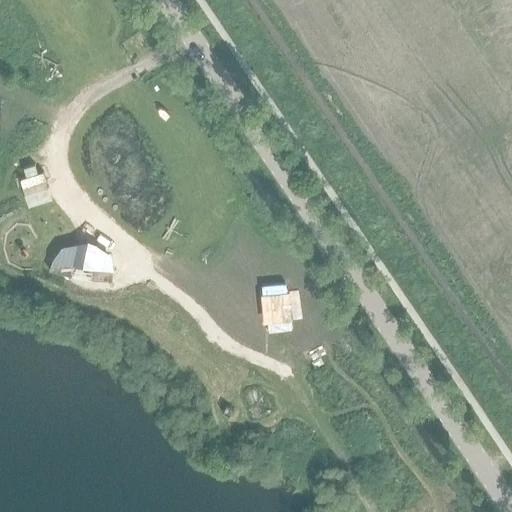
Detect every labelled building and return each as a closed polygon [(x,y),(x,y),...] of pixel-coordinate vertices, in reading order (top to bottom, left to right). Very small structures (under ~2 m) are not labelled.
[(46,181),(43,172),(37,174),(34,165),(23,168),(26,177),(20,179),(22,188),(46,181)] [(61,248),(53,260),(76,267),(85,269),(112,270),(111,256),(87,241),(61,248)] [(75,267),(52,260),(49,270),(72,277),(75,267)] [(112,270),(87,269),(87,280),(112,281),(112,270)] [(286,294),(285,283),(261,286),(262,296),(286,294)] [(292,331),(291,320),(267,322),(268,333),(292,331)]
